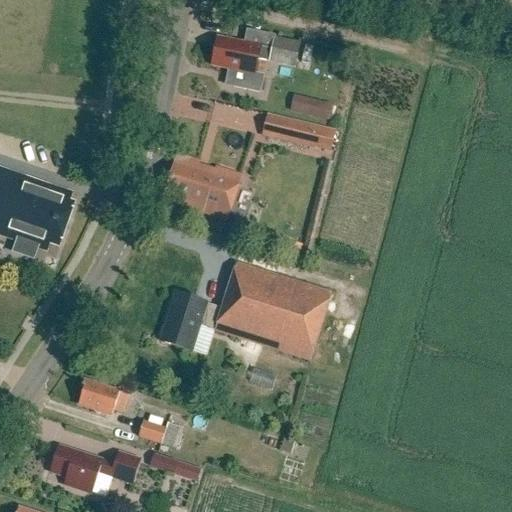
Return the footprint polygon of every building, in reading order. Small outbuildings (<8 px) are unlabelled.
[(270,63),(294,69),(299,45),(275,39),(272,51),(260,49),(260,48),(218,39),(212,67),(228,71),(233,89),(260,94),(263,77),(255,75),(258,60),(270,63)] [(336,107),(313,101),(308,122),(331,128),(336,107)] [(336,132),(317,128),(318,126),(269,115),(263,138),(312,150),(330,154),(336,132)] [(197,163),(181,158),(177,169),(173,168),(162,200),(228,221),(241,177),(211,168),(210,171),(196,167),(197,163)] [(71,204),(67,203),(69,195),(0,170),(0,235),(45,252),(47,245),(56,248),(71,204)] [(202,325),(215,329),(214,333),(309,364),(331,296),(236,265),(222,309),(177,295),(162,342),(193,352),(202,325)] [(78,399),(79,399),(77,406),(110,416),(112,411),(123,414),(128,396),(83,381),(78,399)] [(138,439),(161,447),(166,430),(144,422),(138,439)] [(183,430),(168,425),(166,430),(161,447),(177,452),(183,430)] [(66,477),(63,485),(91,494),(98,474),(133,485),(141,461),(117,454),(113,465),(57,447),(49,472),(66,477)] [(201,471),(154,456),(149,469),(196,484),(201,471)]
